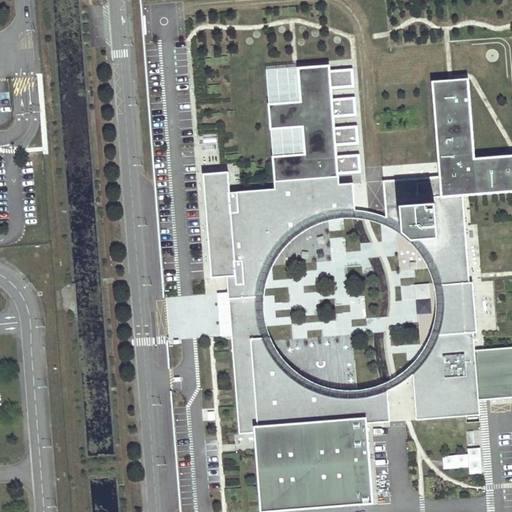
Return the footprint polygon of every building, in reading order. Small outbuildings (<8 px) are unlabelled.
[(352,69),(298,74),(301,102),(269,104),(273,158),(275,189),(338,182),(338,174),(360,172),(359,157),(337,159),(336,145),(358,143),(357,128),(334,129),(333,116),(356,114),(354,98),(332,100),(331,86),(354,84),(352,69)] [(468,80),(433,83),(440,181),(385,186),(387,222),(409,235),(423,250),(434,268),(443,289),(444,310),(442,335),(434,354),(424,367),(414,379),(417,423),(480,419),(478,402),(511,400),(511,349),(474,353),(473,333),(476,333),(472,282),(468,283),(462,198),(478,197),(474,159),(468,80)] [(511,156),(474,159),(478,197),(511,194),(511,156)] [(313,399),(292,388),(274,369),(261,347),(254,321),(255,295),(263,266),(280,244),(298,229),(320,219),(342,214),(370,216),(368,186),(354,187),(354,181),(338,182),(275,189),(231,193),(229,173),(203,174),(211,276),(227,275),(228,292),(232,339),(239,437),(254,436),(366,428),(390,426),(388,397),(363,404),(336,405),(313,399)] [(232,339),(228,292),(218,293),(220,316),(221,340),(232,339)] [(366,428),(254,436),(259,511),(325,511),(373,509),(366,428)] [(443,468),(470,468),(470,473),(481,473),(481,448),(468,448),(468,455),(442,455),(443,468)]
